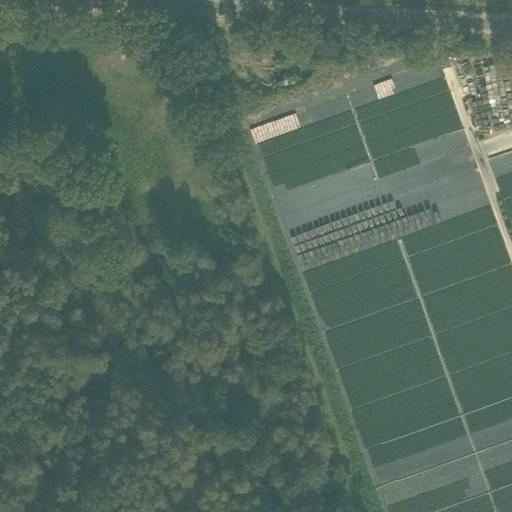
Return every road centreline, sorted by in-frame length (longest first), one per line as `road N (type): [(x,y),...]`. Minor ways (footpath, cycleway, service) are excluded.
road 1 (track): [(187,5),(367,511)]
road 2 (unclassified): [(187,5),(511,24)]
